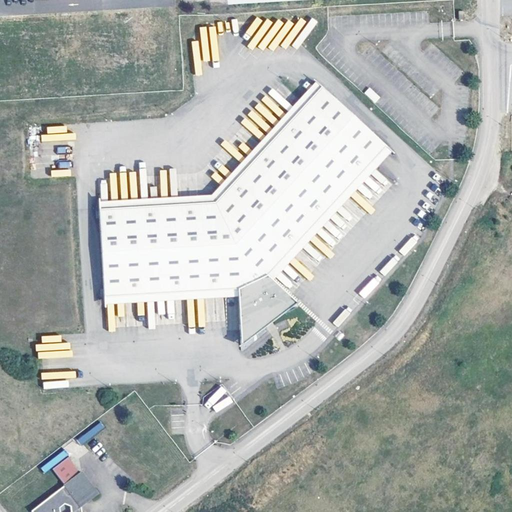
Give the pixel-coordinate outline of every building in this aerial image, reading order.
[(306,101),(318,89),(313,85),(211,192),(98,200),(98,207),(214,200),(306,101)] [(374,103),(380,97),(370,87),(364,92),(374,103)] [(381,149),(318,89),(306,101),(314,109),(310,113),(321,123),(368,168),(381,149)] [(368,168),(321,123),(310,113),(314,109),(306,101),(214,200),(98,207),(103,296),(233,290),(233,337),(253,327),(256,333),(263,328),(261,323),(289,310),(260,282),(368,168)] [(233,290),(103,296),(104,303),(233,297),(233,290)] [(256,333),(253,327),(233,337),(233,353),(289,310),(261,323),(263,328),(256,333)] [(338,326),(349,313),(345,310),(334,322),(338,326)] [(287,320),(277,323),(279,330),(289,327),(287,320)] [(61,342),(60,335),(41,336),(41,344),(36,344),(37,358),(71,356),(71,342),(61,342)] [(217,411),(233,402),(229,396),(213,405),(217,411)] [(81,443),(104,428),(101,423),(77,438),(81,443)] [(97,497),(68,459),(53,471),(65,487),(33,511),(81,511),(82,509),(97,497)]
